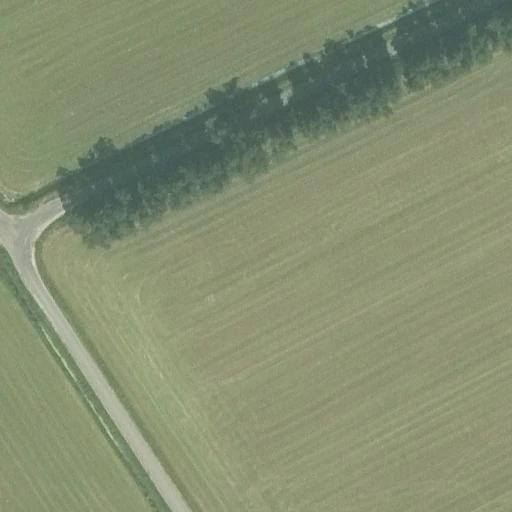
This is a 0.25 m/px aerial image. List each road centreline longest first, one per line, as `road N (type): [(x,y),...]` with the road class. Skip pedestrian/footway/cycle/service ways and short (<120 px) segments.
road 1 (unclassified): [(8,235),(497,0)]
road 2 (unclassified): [(180,511),(8,235)]
